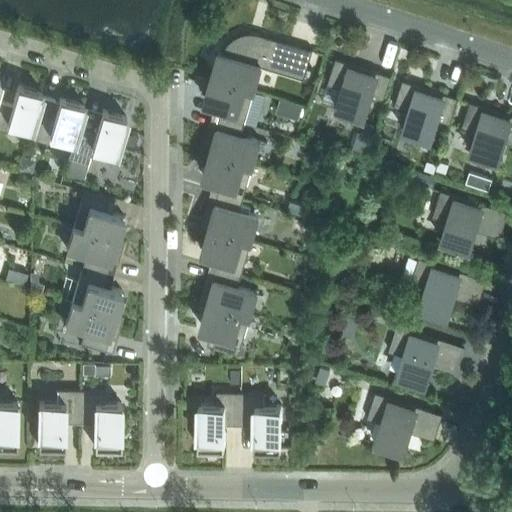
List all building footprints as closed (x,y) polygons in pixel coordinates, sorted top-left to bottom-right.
[(313,49),(260,34),(256,33),(252,32),(247,33),(244,33),(240,34),(238,35),(234,37),(231,39),(228,42),(227,44),(225,46),(223,50),(222,53),(218,52),(211,75),(255,88),(261,66),(304,78),(313,49)] [(334,106),(368,117),(368,116),(365,114),(370,97),(383,101),(391,76),(336,58),(327,83),(342,88),(336,105),(335,105),(334,106)] [(255,88),(211,75),(205,98),(223,103),(219,115),(244,123),(255,88)] [(402,126),(401,128),(435,139),(435,137),(432,136),(437,119),(450,123),(458,97),(403,79),(394,105),(409,110),(404,127),(402,126)] [(9,121),(29,127),(31,128),(36,111),(42,91),(18,84),(12,104),(0,100),(0,128),(6,130),(9,121)] [(51,133),(72,140),(73,140),(78,124),(84,104),(60,97),(54,116),(36,111),(31,128),(29,127),(27,136),(48,142),(51,133)] [(504,141),(511,143),(511,114),(470,101),(461,127),(476,132),(471,149),(469,148),(468,149),(502,160),(502,159),(499,158),(504,141)] [(291,110),(300,113),(302,104),(294,102),(291,110)] [(69,149),(90,155),(93,146),(115,153),(120,136),(123,126),(126,116),(102,109),(96,129),(78,124),(73,140),(72,140),(69,149)] [(244,123),(219,115),(216,127),(209,125),(202,149),(210,152),(210,150),(253,163),(260,140),(241,134),(244,123)] [(361,132),(371,135),(375,123),(365,120),(361,132)] [(123,126),(120,136),(134,140),(137,130),(123,126)] [(210,150),(210,152),(203,174),(221,179),(218,191),(243,198),(253,163),(210,150)] [(31,170),(33,164),(29,158),(23,156),(20,166),(31,170)] [(427,159),(423,169),(434,173),(437,163),(427,159)] [(439,159),(435,170),(445,173),(449,163),(439,159)] [(412,168),(409,178),(432,186),(436,176),(412,168)] [(470,170),(467,181),(489,189),(493,178),(470,170)] [(105,209),(109,196),(84,189),(73,225),(116,238),(117,236),(123,214),(105,209)] [(500,237),(509,211),(441,189),(433,215),(447,220),(442,237),(440,236),(440,238),(473,249),(474,247),(470,246),(476,229),(500,237)] [(243,198),(218,191),(214,202),(208,200),(201,225),(208,227),(209,226),(252,239),(259,216),(249,213),(251,207),(241,204),(243,198)] [(308,214),(311,202),(291,197),(288,209),(308,214)] [(117,263),(124,239),(117,236),(116,238),(73,225),(66,248),(85,254),(82,265),(107,273),(111,261),(117,263)] [(209,226),(208,227),(202,249),(220,254),(216,266),(242,274),(252,239),(209,226)] [(478,304),(487,279),(419,257),(411,283),(426,287),(420,304),(418,304),(418,305),(452,316),(452,315),(448,314),(454,297),(478,304)] [(115,313),(115,312),(122,290),(104,285),(107,273),(82,265),(72,300),(115,313)] [(242,274),(216,266),(213,278),(207,276),(199,300),(207,303),(207,301),(251,314),(258,291),(238,285),(242,274)] [(42,283),(38,282),(30,282),(29,288),(40,291),(42,283)] [(80,342),(106,350),(109,337),(116,339),(123,314),(115,312),(115,313),(72,300),(65,324),(84,329),(80,342)] [(218,330),(214,347),(239,354),(239,352),(244,354),(247,345),(242,343),(251,314),(207,301),(207,303),(200,325),(218,330)] [(378,305),(374,316),(388,321),(394,319),(396,311),(378,305)] [(465,346),(397,324),(389,350),(404,355),(398,372),(396,371),(396,372),(430,383),(430,382),(426,381),(432,364),(456,372),(465,346)] [(28,350),(23,348),(20,358),(28,359),(28,350)] [(83,372),(94,373),(94,364),(94,362),(83,362),(83,372)] [(320,365),(315,380),(326,384),(331,369),(320,365)] [(241,369),(232,369),(232,383),(241,383),(241,369)] [(39,401),(38,445),(64,445),(65,421),(80,421),(80,388),(56,388),(56,401),(39,401)] [(94,446),(120,446),(121,402),(104,402),(104,389),(80,388),(80,421),(94,422),(94,446)] [(199,403),(198,447),(225,448),(225,424),(240,424),(241,391),(216,391),(216,404),(199,403)] [(281,449),(282,405),(265,405),(265,392),(241,391),(240,424),(255,424),(255,448),(281,449)] [(435,439),(443,413),(375,391),(367,417),(382,422),(376,439),(374,438),(374,440),(408,451),(408,449),(404,448),(410,431),(435,439)] [(0,400),(0,444),(16,444),(17,400),(0,400)]
